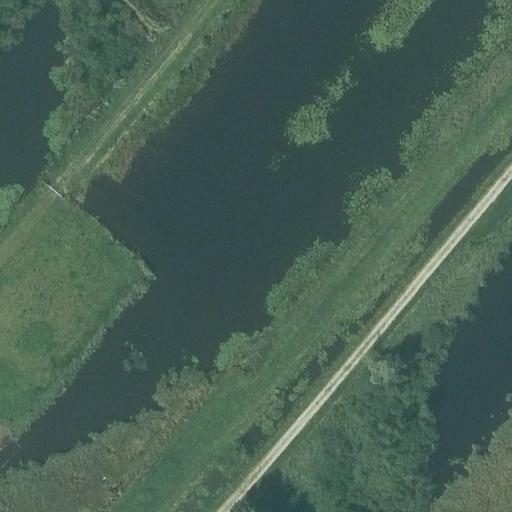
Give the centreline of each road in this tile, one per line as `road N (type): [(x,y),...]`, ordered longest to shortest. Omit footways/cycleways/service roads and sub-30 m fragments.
road 1 (track): [(511,171),(223,511)]
road 2 (track): [(317,511),(206,441)]
